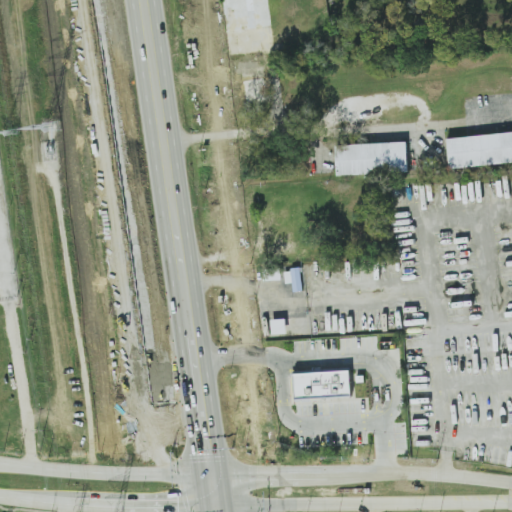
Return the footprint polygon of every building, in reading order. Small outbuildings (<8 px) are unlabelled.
[(449,169),(511,162),(511,132),(447,138),(449,169)] [(336,145),(337,175),(408,173),(407,142),(336,145)] [(284,271),(286,283),(292,282),(294,292),(304,290),(300,268),(284,271)] [(273,334),(287,333),(286,318),(272,320),(273,334)] [(348,369),(291,372),(293,398),(349,395),(348,369)]
